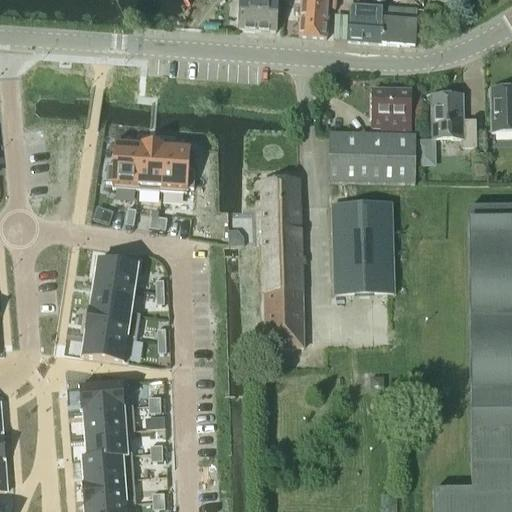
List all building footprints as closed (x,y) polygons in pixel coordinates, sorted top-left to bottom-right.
[(241,0),(239,0),(237,33),(274,35),(277,3),(273,2),(273,0),(243,0),(241,0)] [(300,0),(297,40),(326,42),(330,13),(334,13),(334,0),(300,0)] [(349,10),(347,45),(382,47),(386,10),(383,10),(384,0),(367,0),(367,2),(365,2),(364,11),(349,10)] [(386,10),(382,47),(413,50),(415,24),(416,12),(386,10)] [(511,90),(489,91),(491,135),(511,134),(511,90)] [(409,94),(371,93),(371,132),(383,132),(383,139),(409,139),(409,94)] [(461,98),(430,99),(431,143),(461,142),(461,150),(474,150),(473,124),(461,124),(461,98)] [(383,139),(328,138),(328,186),(413,187),(414,139),(409,139),(383,139)] [(423,143),(415,143),(415,168),(424,167),(423,143)] [(106,167),(105,187),(137,189),(139,149),(114,147),(113,168),(106,167)] [(139,149),(137,189),(161,191),(163,150),(139,149)] [(163,150),(161,191),(192,193),(194,173),(187,173),(188,152),(163,150)] [(298,184),(260,185),(265,353),(303,352),(298,184)] [(390,208),(330,210),(333,299),(393,297),(390,208)] [(470,493),(431,493),(432,497),(431,511),(511,511),(511,210),(466,211),(468,310),(470,493)] [(96,212),(92,225),(107,230),(111,217),(96,212)] [(126,217),(124,229),(133,231),(134,218),(126,217)] [(150,221),(148,233),(156,234),(158,222),(150,221)] [(158,222),(156,234),(164,235),(166,223),(158,222)] [(97,265),(93,289),(133,295),(138,264),(118,261),(117,268),(97,265)] [(162,285),(154,286),(155,298),(163,297),(162,285)] [(93,289),(89,313),(129,319),(133,295),(93,289)] [(163,297),(155,298),(155,310),(163,310),(163,297)] [(89,313),(86,337),(126,343),(129,319),(89,313)] [(164,334),(156,335),(156,347),(165,346),(164,334)] [(86,337),(82,361),(122,367),(126,343),(86,337)] [(165,346),(156,347),(157,359),(165,358),(165,346)] [(120,387),(80,390),(82,415),(122,412),(120,387)] [(159,402),(147,402),(147,410),(159,410),(159,402)] [(159,410),(147,410),(148,418),(160,418),(159,410)] [(122,412),(82,415),(84,439),(124,436),(122,412)] [(163,423),(145,424),(146,435),(164,433),(163,423)] [(85,462),(81,463),(81,464),(126,460),(124,436),(84,439),(85,462)] [(161,450),(149,450),(149,458),(161,458),(161,450)] [(161,458),(149,458),(149,466),(162,466),(161,458)] [(126,460),(81,464),(83,488),(123,484),(121,461),(126,461),(126,460)] [(123,484),(83,488),(84,511),(125,508),(123,484)] [(163,498),(151,498),(151,506),(163,506),(163,498)]
